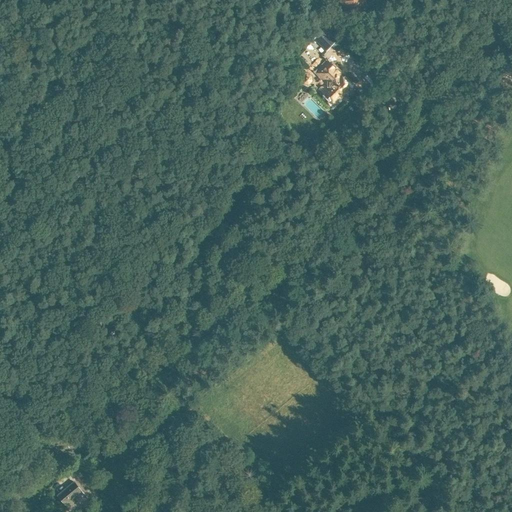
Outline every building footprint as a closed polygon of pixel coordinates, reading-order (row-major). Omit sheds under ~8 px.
[(339,0),(340,1),(355,12),(364,0),(339,0)] [(325,29),(314,40),(326,52),(337,41),(325,29)] [(342,96),(344,94),(344,92),(350,86),(341,76),(341,74),(328,61),(321,68),(316,73),(325,81),(324,85),(320,89),(324,93),(330,99),(330,101),(332,103),(335,103),(337,101),(337,99),(340,96),(342,96)] [(487,285),(507,296),(511,286),(511,285),(492,275),(487,285)] [(72,498),(81,490),(74,482),(58,495),(68,508),(75,502),(72,498)]
